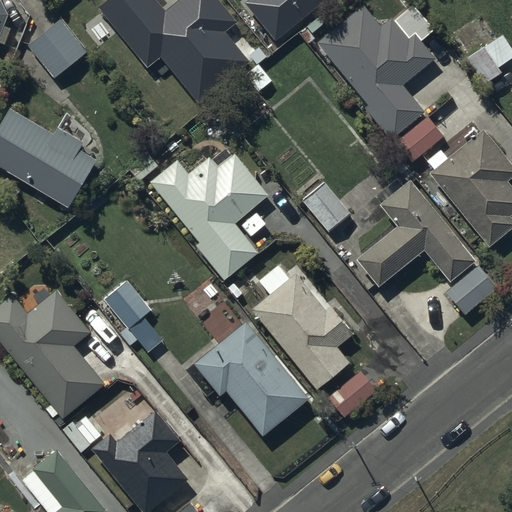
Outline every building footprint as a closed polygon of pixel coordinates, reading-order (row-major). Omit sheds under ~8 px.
[(141,0),(167,31),(191,11),(181,0),(141,0)] [(0,1),(0,44),(4,46),(12,28),(3,25),(7,16),(0,1)] [(362,6),(315,43),(366,106),(363,109),(389,142),(423,113),(401,86),(434,59),(420,42),(434,30),(412,6),(392,22),(390,19),(380,27),(362,6)] [(61,20),(28,47),(54,80),(106,37),(95,24),(76,39),(61,20)] [(511,54),(500,36),(465,59),(483,85),(500,74),(497,68),(511,58),(511,54)] [(9,109),(0,124),(0,168),(68,209),(97,162),(80,152),(84,145),(56,128),(52,134),(9,109)] [(393,142),(411,164),(443,137),(427,116),(393,142)] [(511,166),(482,130),(427,175),(488,248),(511,228),(511,220),(509,217),(511,214),(511,188),(507,183),(511,178),(511,166)] [(176,161),(150,183),(199,243),(194,247),(223,282),(259,253),(235,224),(269,197),(234,154),(231,156),(225,149),(212,160),(210,157),(188,175),(176,161)] [(395,178),(374,195),(381,202),(377,206),(395,228),(354,261),(376,288),(422,251),(448,283),(474,262),(409,181),(403,186),(395,178)] [(301,201),(329,234),(351,216),(323,182),(301,201)] [(251,310),(317,391),(350,364),(337,348),(353,335),(330,306),(325,311),(295,275),(290,279),(278,265),(258,281),(269,295),(251,310)] [(477,265),(444,293),(463,317),(497,289),(477,265)] [(144,317),(151,311),(126,281),(97,305),(109,319),(115,314),(148,353),(163,340),(144,317)] [(0,304),(0,343),(50,406),(45,410),(52,419),(57,415),(62,420),(106,385),(74,347),(91,333),(55,291),(28,314),(12,295),(0,304)] [(192,364),(219,397),(226,392),(262,437),(310,400),(246,321),(192,364)] [(344,419),(377,392),(360,371),(327,398),(344,419)] [(110,434),(91,450),(140,511),(149,511),(188,480),(166,453),(180,441),(156,410),(117,441),(110,434)] [(72,421),(61,430),(80,454),(91,445),(90,445),(101,435),(86,417),(75,425),(72,421)] [(46,511),(107,511),(57,450),(32,470),(33,471),(22,480),(46,511)] [(197,511),(188,500),(173,511),(197,511)]
